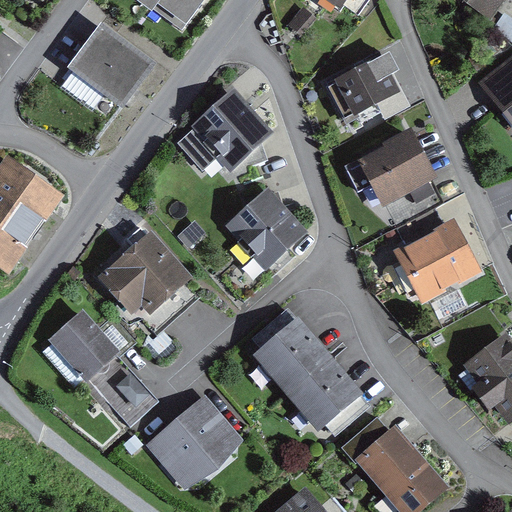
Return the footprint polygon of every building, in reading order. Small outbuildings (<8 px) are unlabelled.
[(135,0),(151,12),(154,9),(160,0),(135,0)] [(160,0),(154,9),(181,30),(204,0),(160,0)] [(501,0),(465,0),(489,17),(501,0)] [(313,19),(305,11),(292,25),(299,33),(313,19)] [(149,69),(100,32),(71,70),(120,108),(149,69)] [(380,63),(337,84),(354,118),(397,96),(380,63)] [(511,64),(485,85),(511,120),(511,64)] [(232,100),(198,129),(230,167),(265,138),(232,100)] [(410,139),(363,163),(384,204),(432,180),(410,139)] [(7,168),(0,177),(0,215),(30,238),(56,204),(7,168)] [(274,179),(235,216),(254,236),(226,262),(251,290),(318,227),(274,179)] [(0,215),(0,268),(5,272),(30,238),(0,215)] [(450,230),(399,257),(422,302),(473,276),(450,230)] [(145,233),(98,273),(133,315),(141,309),(149,318),(189,285),(145,233)] [(83,316),(48,346),(82,386),(91,378),(129,422),(154,401),(83,316)] [(299,327),(260,359),(288,394),(328,362),(299,327)] [(471,370),(510,423),(511,421),(511,349),(507,343),(471,370)] [(328,362),(288,394),(317,429),(356,397),(328,362)] [(204,404),(153,447),(185,484),(235,442),(204,404)] [(395,435),(361,463),(402,511),(420,511),(443,493),(395,435)] [(286,511),(316,511),(305,497),(286,511)]
